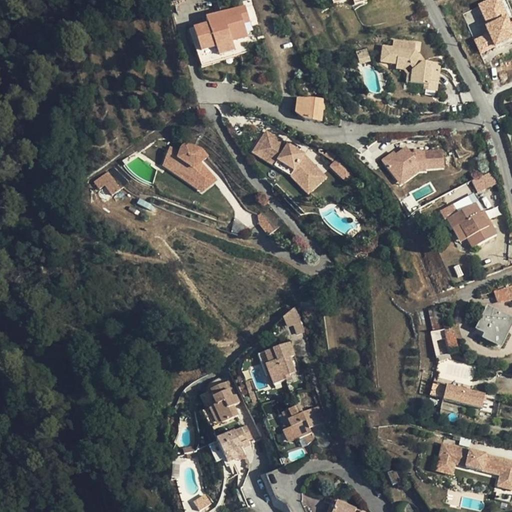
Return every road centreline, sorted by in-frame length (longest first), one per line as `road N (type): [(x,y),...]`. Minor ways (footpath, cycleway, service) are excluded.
road 1 (residential): [(511,186),(494,130),(428,0)]
road 2 (residential): [(298,511),(292,481),(327,463),(353,474),(381,511)]
